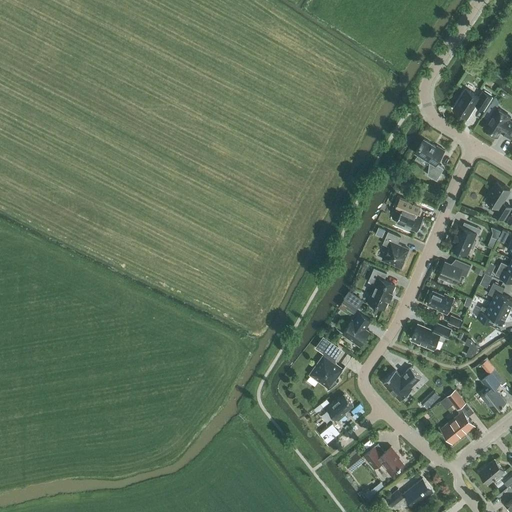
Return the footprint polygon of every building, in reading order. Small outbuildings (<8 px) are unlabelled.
[(466,88),(453,108),(468,117),(476,104),(484,109),(492,96),(483,91),(480,97),(466,88)] [(497,107),(484,127),(497,136),(501,131),(511,137),(511,135),(511,121),(508,119),(510,116),(497,107)] [(436,146),(424,138),(415,152),(430,162),(430,163),(428,174),(437,180),(444,168),(437,163),(445,150),(437,145),(436,146)] [(510,189),(498,181),(493,188),(492,187),(487,194),(489,195),(486,199),(498,206),(494,213),(503,218),(511,206),(502,201),(510,189)] [(404,226),(405,225),(418,231),(419,227),(421,227),(424,220),(422,220),(424,216),(412,211),(415,202),(400,196),(397,205),(402,207),(396,221),(398,222),(398,224),(404,226)] [(455,239),(451,247),(467,254),(470,246),(473,248),(476,240),(473,239),(476,232),(479,233),(481,228),(468,223),(466,228),(461,225),(457,233),(456,233),(454,239),(455,239)] [(503,229),(498,238),(504,242),(509,232),(503,229)] [(396,264),(395,265),(401,268),(405,260),(404,260),(409,248),(398,244),(401,236),(388,231),(383,243),(388,245),(382,259),(396,264)] [(491,236),(488,244),(494,247),(497,238),(491,236)] [(455,266),(445,261),(439,276),(456,283),(459,275),(462,274),(466,276),(471,264),(456,258),(458,259),(455,266)] [(501,261),(496,274),(511,282),(511,258),(509,264),(501,261)] [(485,269),(476,266),(474,272),(478,273),(482,275),(485,269)] [(376,285),(369,301),(384,308),(388,299),(389,300),(393,292),(391,291),(395,284),(384,279),(387,273),(374,267),(368,281),(376,285)] [(493,281),(488,293),(494,296),(491,302),(509,310),(511,304),(511,298),(502,293),(505,287),(493,281)] [(433,290),(427,303),(439,308),(438,310),(447,314),(454,297),(445,293),(445,295),(433,290)] [(355,293),(349,301),(358,307),(364,300),(355,293)] [(349,302),(346,307),(354,313),(357,308),(349,302)] [(480,310),(477,316),(493,324),(496,318),(504,321),(509,310),(491,302),(488,308),(482,305),(480,310)] [(343,333),(360,345),(369,332),(364,328),(370,320),(360,312),(354,321),(352,319),(343,333)] [(462,319),(451,314),(448,321),(459,326),(462,319)] [(437,322),(433,330),(418,324),(412,339),(434,348),(440,333),(447,337),(451,328),(437,322)] [(468,337),(465,343),(470,345),(466,354),(471,356),(476,352),(478,347),(471,338),(468,337)] [(334,358),(340,349),(324,338),(318,346),(326,352),(311,373),(330,387),(327,389),(328,389),(339,380),(338,380),(337,381),(336,379),(345,366),(344,366),(342,368),(335,363),(334,358)] [(383,382),(400,399),(413,387),(411,386),(421,377),(411,366),(401,375),(395,369),(383,382)] [(489,388),(481,394),(494,411),(506,402),(494,387),(500,383),(491,372),(482,379),(489,388)] [(434,389),(421,401),(427,408),(440,395),(434,389)] [(456,389),(440,401),(446,409),(453,403),(457,409),(466,402),(456,389)] [(338,420),(345,414),(344,412),(354,404),(344,393),(327,408),(336,419),(337,418),(338,420)] [(474,425),(463,411),(442,428),(452,441),(474,425)] [(333,422),(320,432),(328,442),(340,431),(333,422)] [(384,451),(378,443),(364,455),(374,467),(381,461),(385,465),(384,467),(391,476),(397,471),(396,470),(404,463),(396,454),(397,453),(391,446),(384,451)] [(364,460),(357,451),(344,461),(352,470),(364,460)] [(496,478),(504,471),(494,458),(479,471),(488,482),(494,477),(495,479),(496,478)] [(415,506),(433,491),(422,478),(402,494),(398,488),(386,498),(392,505),(406,494),(415,506)] [(382,479),(366,490),(370,496),(387,486),(382,479)]
